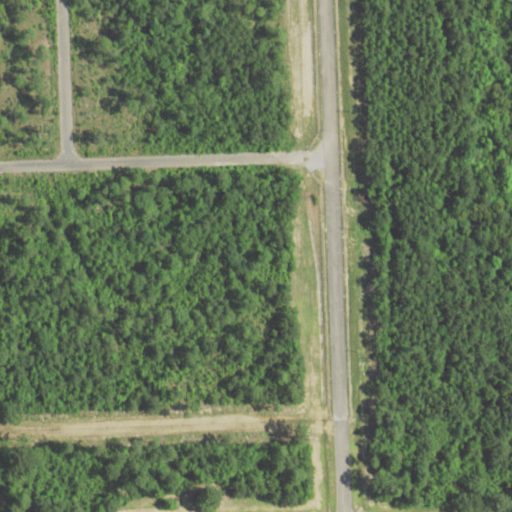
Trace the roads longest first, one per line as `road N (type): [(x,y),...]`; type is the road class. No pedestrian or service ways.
road 1 (residential): [(344,511),(324,0)]
road 2 (track): [(339,422),(0,433)]
road 3 (track): [(330,154),(0,165)]
road 4 (track): [(67,163),(60,0)]
